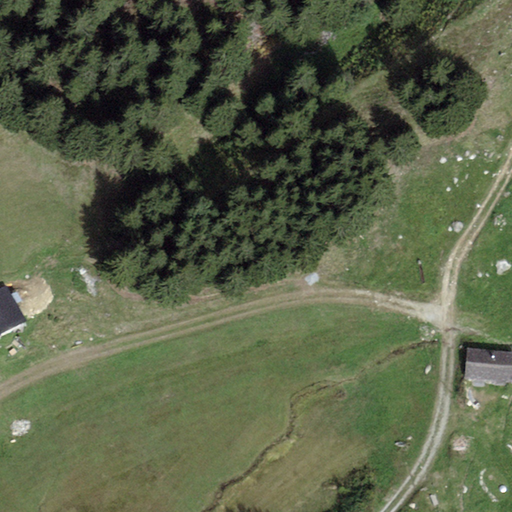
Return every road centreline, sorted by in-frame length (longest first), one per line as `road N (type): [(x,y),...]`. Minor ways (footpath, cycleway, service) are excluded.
road 1 (track): [(447,319),(363,297),(282,301),(85,357),(0,393)]
road 2 (track): [(386,511),(439,442),(450,275),(511,159)]
